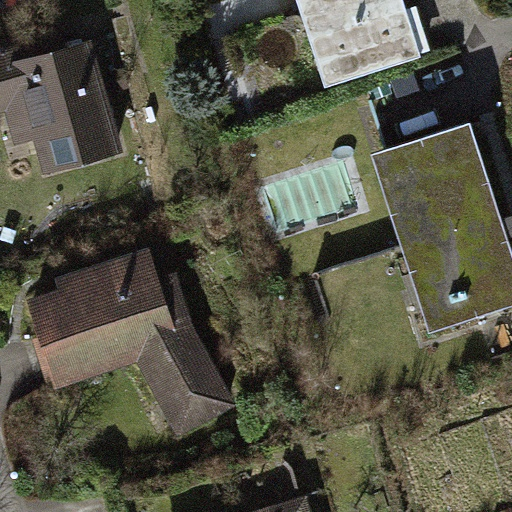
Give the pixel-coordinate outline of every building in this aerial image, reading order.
[(396,0),(287,0),(313,81),(412,50),(396,0)] [(79,25),(0,44),(0,117),(34,109),(48,164),(110,149),(79,25)] [(511,253),(469,116),(368,147),(428,339),(511,313),(511,253)] [(144,245),(17,288),(53,396),(132,364),(163,433),(226,406),(144,245)] [(317,511),(313,495),(234,511),(317,511)]
